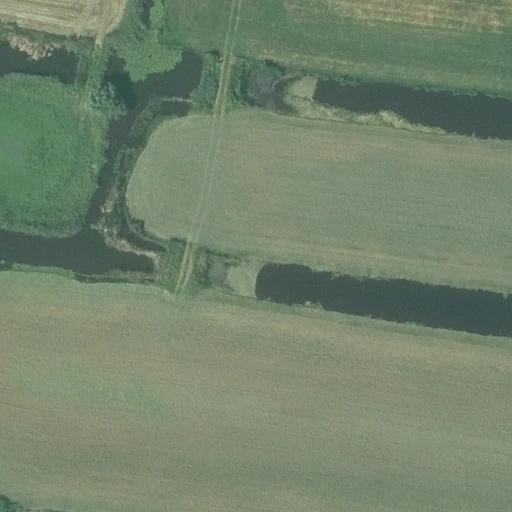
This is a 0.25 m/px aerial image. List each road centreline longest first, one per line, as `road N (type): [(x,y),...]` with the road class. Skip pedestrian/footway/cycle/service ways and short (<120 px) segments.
road 1 (track): [(506,511),(0,451)]
road 2 (track): [(0,319),(177,300),(233,0)]
road 3 (track): [(0,107),(79,119),(109,0)]
